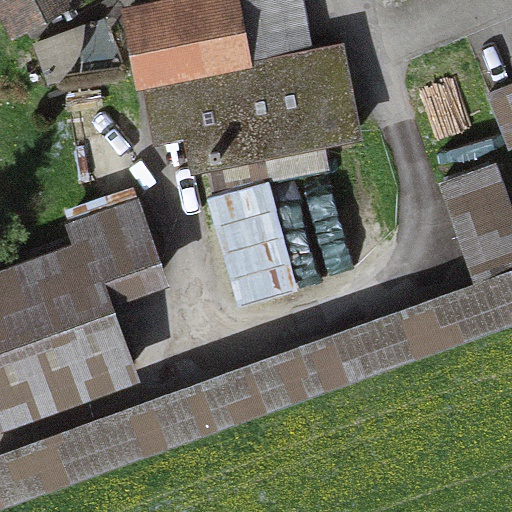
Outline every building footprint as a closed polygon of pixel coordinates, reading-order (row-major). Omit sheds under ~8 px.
[(69,0),(3,0),(17,27),(69,0)] [(214,158),(219,186),(269,176),(264,148),(362,129),(345,43),(246,63),(233,0),(207,0),(168,8),(134,14),(157,133),(188,126),(196,162),(214,158)] [(511,139),(511,84),(492,92),(511,139)] [(71,122),(84,173),(123,163),(111,112),(71,122)] [(445,183),(477,272),(511,259),(511,217),(494,166),(445,183)] [(78,243),(0,270),(0,392),(8,416),(131,372),(103,294),(166,272),(140,199),(71,224),(78,243)] [(511,284),(511,282),(0,465),(0,491),(5,505),(511,323),(511,284)]
